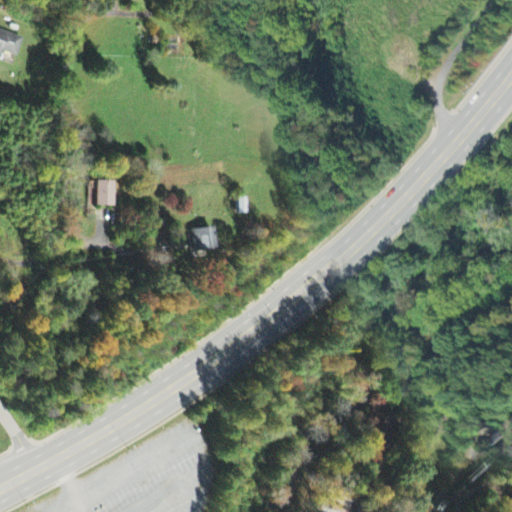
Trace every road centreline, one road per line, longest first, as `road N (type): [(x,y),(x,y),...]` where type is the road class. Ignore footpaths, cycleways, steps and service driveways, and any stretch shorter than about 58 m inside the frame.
road 1 (primary): [(0,486),(139,411),(282,314),(354,249),(511,74)]
road 2 (residential): [(388,511),(394,462),(450,360),(511,310)]
road 3 (residential): [(79,247),(63,178),(68,34)]
road 4 (residential): [(458,134),(441,107),(443,63),(485,0)]
road 5 (residential): [(0,260),(97,242),(130,254)]
